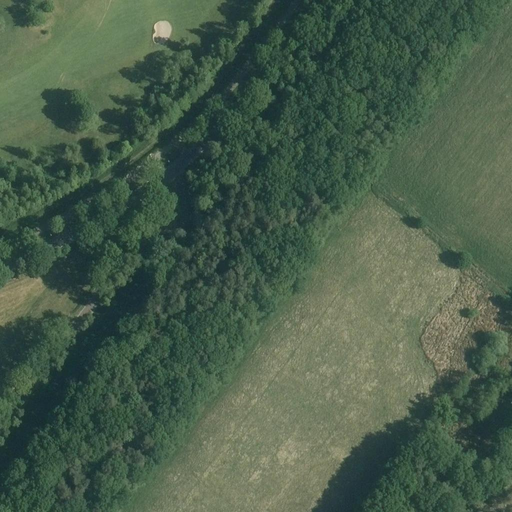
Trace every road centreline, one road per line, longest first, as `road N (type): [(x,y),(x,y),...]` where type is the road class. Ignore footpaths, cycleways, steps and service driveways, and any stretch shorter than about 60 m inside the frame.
road 1 (unclassified): [(0,425),(124,261),(176,223),(178,196),(164,176)]
road 2 (tertiary): [(322,0),(239,106),(164,176)]
road 3 (tertiary): [(164,176),(0,270)]
